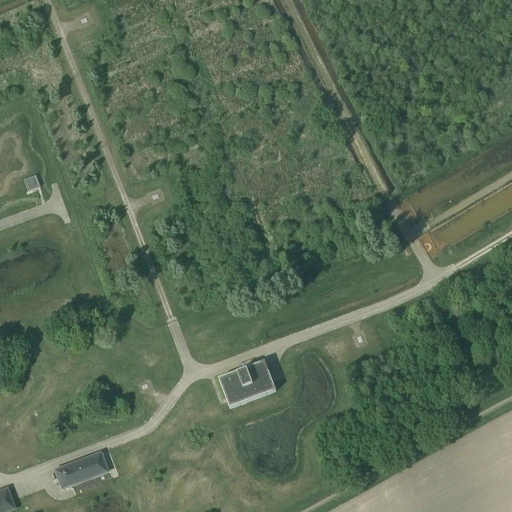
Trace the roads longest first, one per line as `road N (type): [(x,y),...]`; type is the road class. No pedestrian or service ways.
road 1 (unclassified): [(191,375),(47,0)]
road 2 (unclassified): [(191,375),(435,282)]
road 3 (unclassified): [(0,481),(142,433),(191,375)]
road 4 (track): [(388,201),(287,0)]
